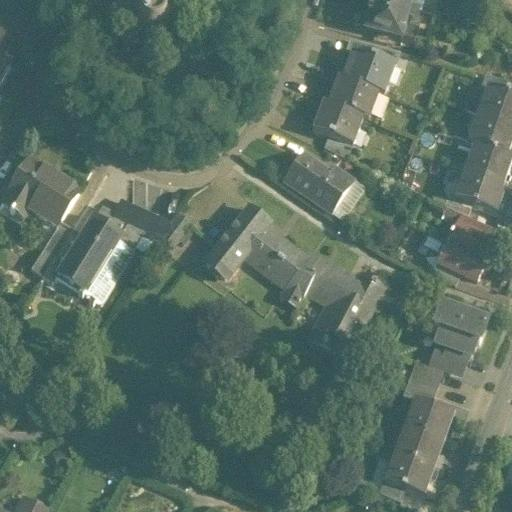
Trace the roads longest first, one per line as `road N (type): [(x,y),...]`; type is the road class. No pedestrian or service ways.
road 1 (unclassified): [(0,2),(27,37),(66,125),(132,168),(181,186),(230,158),(258,122),(310,0)]
road 2 (residential): [(511,383),(464,511)]
